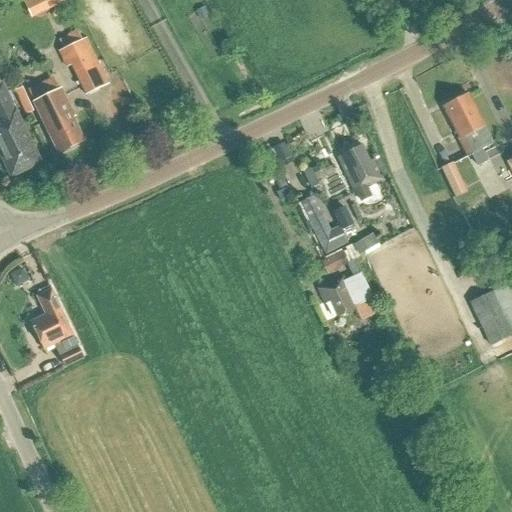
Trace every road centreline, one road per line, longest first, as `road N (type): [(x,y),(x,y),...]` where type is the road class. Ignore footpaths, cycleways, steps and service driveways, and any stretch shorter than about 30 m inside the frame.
road 1 (tertiary): [(0,239),(242,142),(420,55),(510,0)]
road 2 (tertiary): [(54,511),(0,394)]
